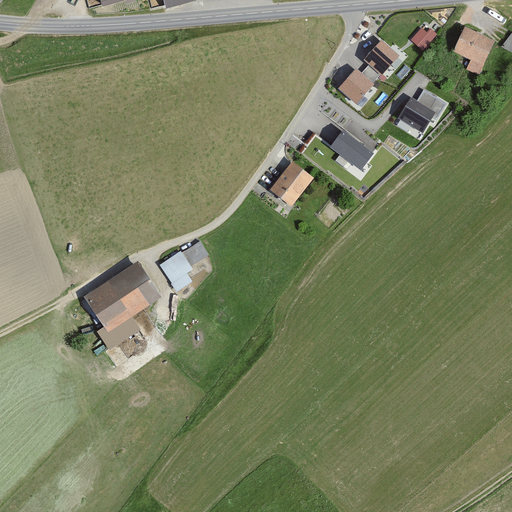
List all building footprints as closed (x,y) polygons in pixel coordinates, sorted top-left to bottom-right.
[(436,35),(424,24),(411,37),(424,49),(436,35)] [(496,43),(465,27),(454,50),(471,59),(465,69),(479,76),(496,43)] [(511,29),(503,45),(511,49),(511,29)] [(400,58),(382,42),(364,62),(368,67),(380,76),(382,78),(400,58)] [(380,76),(368,67),(361,75),(372,85),(380,76)] [(372,85),(361,75),(357,70),(338,91),(356,107),(375,87),(372,85)] [(416,103),(411,100),(399,120),(423,134),(433,118),(438,121),(448,104),(424,90),(416,103)] [(374,155),(343,132),(330,150),(361,173),(374,155)] [(317,176),(297,159),(271,189),(292,206),(317,176)] [(200,242),(160,266),(177,293),(193,283),(191,280),(196,278),(190,267),(209,256),(200,242)] [(144,259),(88,295),(109,325),(112,331),(136,317),(168,296),(144,259)] [(112,331),(109,325),(100,330),(111,348),(143,329),(136,317),(112,331)]
